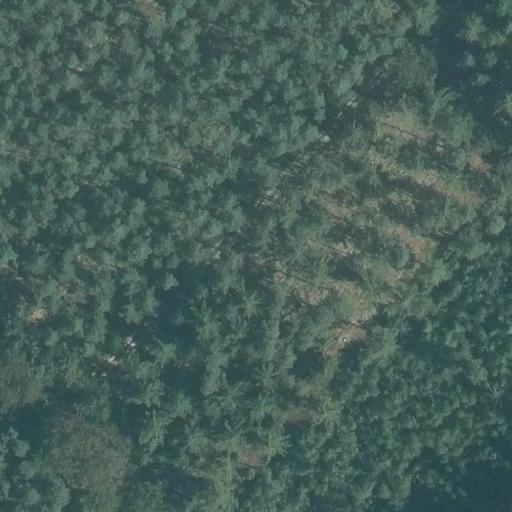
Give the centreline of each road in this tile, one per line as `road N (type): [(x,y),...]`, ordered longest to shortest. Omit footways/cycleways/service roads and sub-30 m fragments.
road 1 (track): [(458,0),(120,354),(56,402)]
road 2 (track): [(0,340),(159,511)]
road 3 (track): [(422,37),(511,134)]
